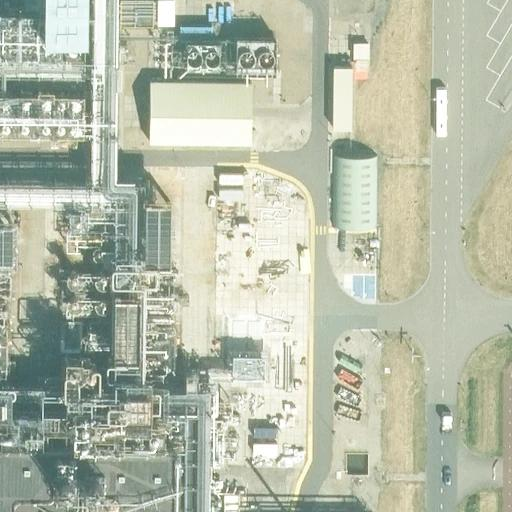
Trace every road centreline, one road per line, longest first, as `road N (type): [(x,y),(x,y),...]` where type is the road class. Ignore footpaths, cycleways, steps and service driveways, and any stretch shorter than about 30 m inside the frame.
road 1 (unclassified): [(440,511),(447,0)]
road 2 (unknown): [(0,150),(321,157)]
road 3 (unknown): [(331,303),(319,446),(301,511)]
road 4 (unknown): [(321,157),(329,0)]
road 5 (unknown): [(331,303),(317,280),(321,157)]
